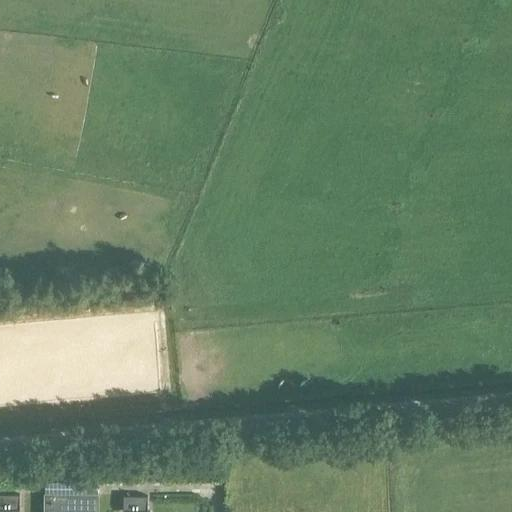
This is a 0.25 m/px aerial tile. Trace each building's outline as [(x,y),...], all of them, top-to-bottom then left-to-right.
[(0,508),(9,509),(9,495),(0,494),(0,508)] [(9,495),(9,509),(21,509),(21,495),(9,495)] [(46,495),(46,508),(99,509),(99,495),(46,495)] [(136,510),(137,496),(124,496),(124,510),(136,510)] [(137,496),(136,510),(149,510),(149,496),(137,496)]
